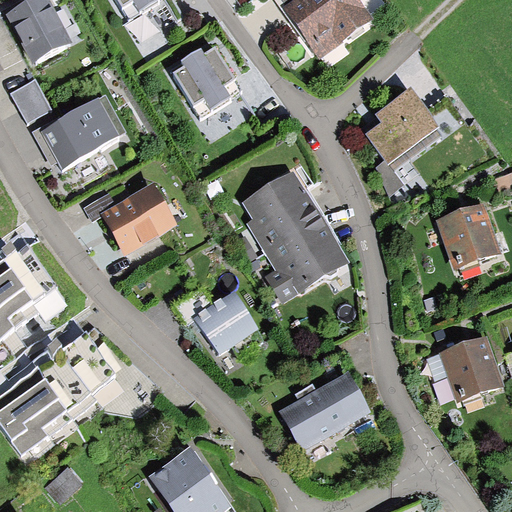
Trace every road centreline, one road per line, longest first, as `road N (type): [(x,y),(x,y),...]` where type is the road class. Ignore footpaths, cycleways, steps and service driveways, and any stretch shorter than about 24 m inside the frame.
road 1 (residential): [(298,511),(207,389),(72,249),(0,139)]
road 2 (residential): [(436,461),(392,385),(369,244),(313,122)]
road 3 (residential): [(313,122),(217,0)]
road 4 (residential): [(313,122),(417,37)]
